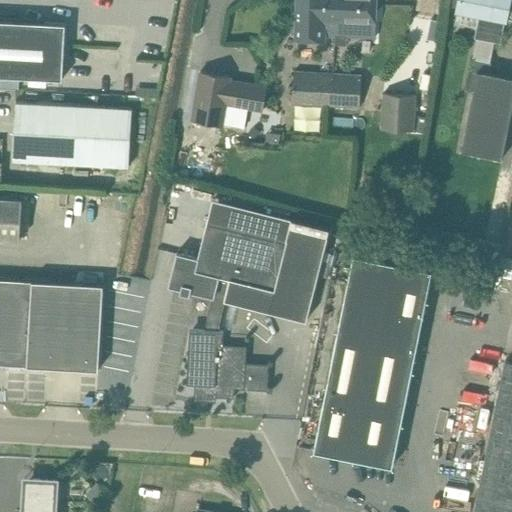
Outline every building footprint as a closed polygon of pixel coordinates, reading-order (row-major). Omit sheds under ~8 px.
[(325,36),(334,36),(335,16),(341,16),(342,1),(340,1),(340,0),(296,0),(295,40),(324,41),(325,36)] [(375,38),(377,3),(376,0),(340,0),(340,1),(342,1),(341,16),(335,16),(334,36),(375,38)] [(459,0),(457,11),(478,15),(474,38),(500,43),(508,4),(505,3),(505,0),(459,0)] [(102,18),(98,87),(151,90),(165,22),(102,18)] [(0,76),(62,80),(65,24),(0,20),(0,76)] [(502,159),(511,109),(511,77),(488,73),(490,62),(473,58),(466,90),(474,91),(462,151),(502,159)] [(192,121),(223,126),(227,104),(263,110),(267,85),(231,79),(231,76),(200,71),(192,121)] [(326,105),(328,73),(294,71),(292,103),(326,105)] [(328,73),(326,105),(360,107),(362,75),(328,73)] [(414,129),(415,94),(382,93),(381,128),(414,129)] [(132,107),(15,101),(12,160),(129,167),(132,107)] [(381,181),(360,179),(356,206),(378,208),(381,181)] [(0,239),(18,241),(21,200),(0,198),(0,239)] [(181,289),(181,292),(189,294),(190,291),(213,297),(208,319),(207,330),(219,331),(220,321),(225,300),(307,321),(330,227),(293,218),(287,241),(207,221),(198,258),(177,252),(169,286),(181,289)] [(392,466),(432,270),(353,255),(314,451),(392,466)] [(502,265),(511,267),(511,285),(509,302),(511,302),(511,255),(504,255),(502,265)] [(0,364),(28,366),(98,370),(103,285),(0,278),(0,364)] [(207,330),(193,329),(190,364),(188,364),(187,384),(197,384),(196,395),(234,398),(235,386),(243,387),(243,389),(267,390),(269,364),(244,363),(245,348),(222,347),(223,331),(219,331),(207,330)] [(511,511),(511,362),(505,361),(474,511),(511,511)] [(67,511),(69,487),(56,486),(57,480),(33,479),(33,481),(28,486),(25,486),(23,511),(67,511)]
